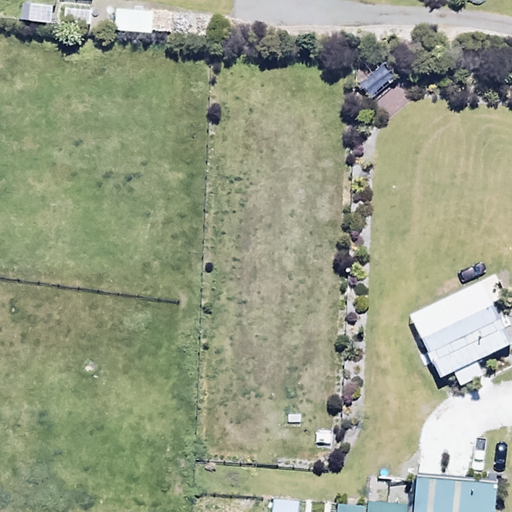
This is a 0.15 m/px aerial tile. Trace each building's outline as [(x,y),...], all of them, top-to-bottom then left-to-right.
[(66,7),(66,28),(92,28),(92,7),(66,7)] [(155,14),(120,11),(118,33),(154,36),(155,14)] [(400,179),(377,180),(378,203),(401,202),(400,179)] [(478,313),(470,297),(406,327),(417,350),(428,345),(444,378),(457,372),(463,387),(486,376),(480,362),(511,347),(511,336),(497,304),(478,313)] [(498,511),(500,482),(421,479),(419,511),(498,511)] [(338,511),(339,503),(277,502),(276,511),(338,511)]
